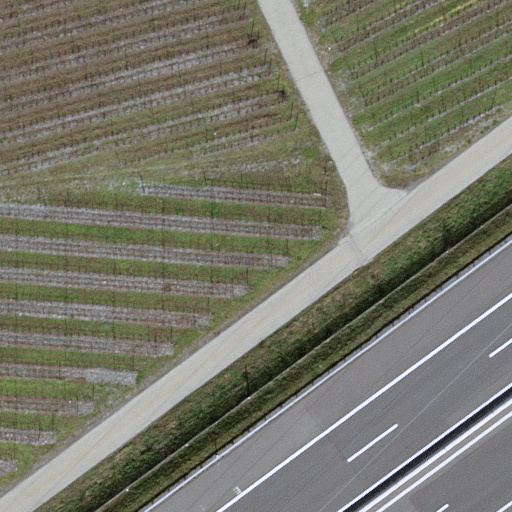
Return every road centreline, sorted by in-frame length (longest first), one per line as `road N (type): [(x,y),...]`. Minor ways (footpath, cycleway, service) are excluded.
road 1 (track): [(511,132),(8,511)]
road 2 (motorway): [(511,339),(276,511)]
road 3 (track): [(274,0),(386,228)]
